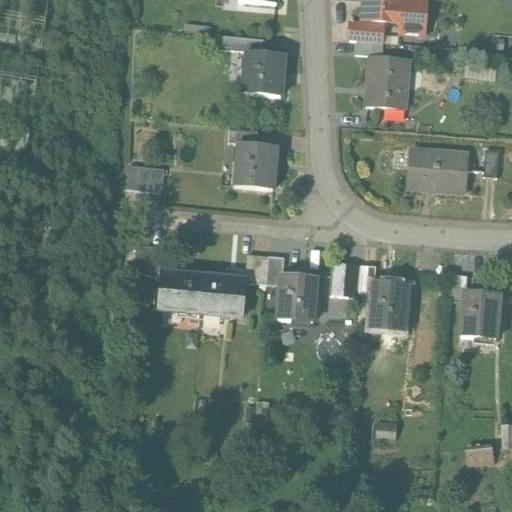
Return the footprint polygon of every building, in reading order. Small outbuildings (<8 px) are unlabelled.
[(239,0),(239,5),(275,8),(275,0),(239,0)] [(365,0),(364,22),(361,22),(361,24),(382,26),(382,24),(399,25),(399,27),(399,36),(421,37),(424,2),(403,1),(403,2),(401,2),(400,0),(365,0)] [(263,43),(217,39),(216,53),(245,56),(262,57),(263,43)] [(381,47),(355,45),(353,58),(368,60),(380,61),(381,47)] [(262,57),(245,56),(243,74),(245,74),(243,98),(279,101),(280,87),(283,87),(285,72),(281,72),(282,59),(262,57)] [(380,61),(368,60),(367,81),(369,81),(367,109),(364,109),(364,111),(385,113),(386,111),(402,112),(401,114),(403,115),(405,88),(403,88),(405,65),(407,65),(408,63),(380,61)] [(256,135),(229,133),(228,147),(237,148),(255,150),(256,135)] [(255,150),(237,148),(235,166),(237,167),(235,189),(272,193),(273,176),(277,176),(278,164),(274,164),(275,152),(255,150)] [(446,159),(425,157),(425,154),(410,153),(407,192),(426,193),(426,191),(441,192),(441,194),(464,196),(466,173),(464,172),(465,160),(467,160),(467,157),(446,155),(446,159)] [(498,155),(483,154),(481,179),(495,181),(498,155)] [(163,173),(128,171),(126,194),(162,197),(163,173)] [(162,251),(136,249),(134,277),(160,279),(161,275),(162,251)] [(283,260),(268,259),(266,287),(280,288),(281,277),(282,277),(283,260)] [(375,270),(360,269),(357,296),(372,298),(373,286),(374,286),(375,270)] [(202,279),(161,275),(160,279),(159,295),(161,295),(159,310),(158,309),(158,312),(199,315),(202,279)] [(282,277),(281,277),(280,288),(277,323),(291,324),(291,323),(311,324),(311,326),(313,326),(317,280),(282,277)] [(467,279),(451,277),(449,303),(464,304),(465,294),(466,294),(467,279)] [(245,283),(202,279),(199,315),(242,319),(243,316),(241,316),(242,301),(244,301),(245,283)] [(374,286),(373,286),(372,298),(369,332),(382,333),(383,331),(403,333),(403,334),(405,334),(408,289),(374,286)] [(466,294),(465,294),(464,304),(461,340),(475,341),(475,339),(494,341),(494,342),(496,342),(501,297),(466,294)] [(381,422),(380,437),(398,438),(399,423),(381,422)]
